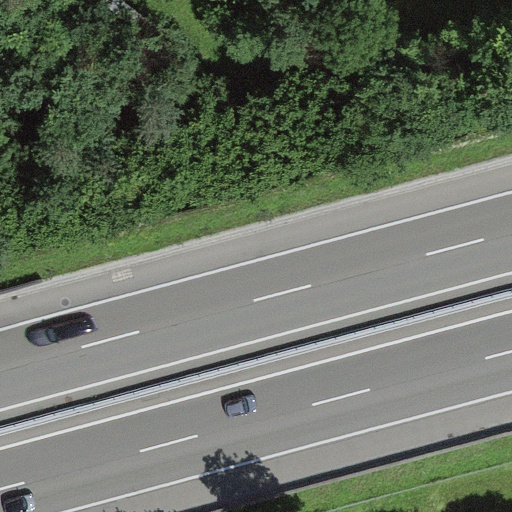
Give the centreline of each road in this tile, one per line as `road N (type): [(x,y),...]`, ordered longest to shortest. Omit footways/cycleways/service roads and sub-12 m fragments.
road 1 (motorway): [(0,493),(511,355)]
road 2 (motorway): [(511,232),(0,369)]
